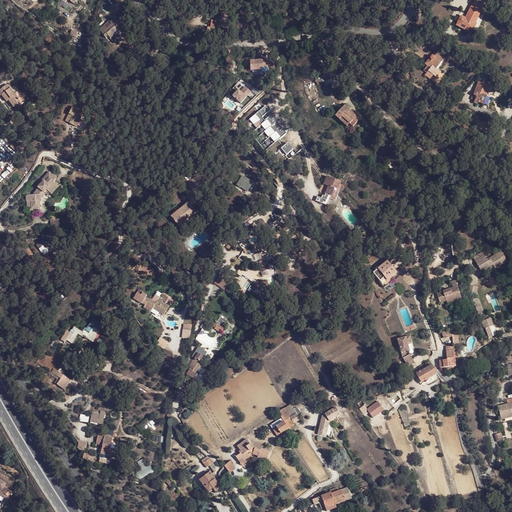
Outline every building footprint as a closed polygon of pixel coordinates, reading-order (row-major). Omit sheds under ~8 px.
[(475,22),(479,14),(484,5),(474,0),(465,17),(461,15),(456,25),(472,33),(477,23),(475,22)] [(484,16),(479,14),(475,22),(477,23),(472,33),(474,34),(484,16)] [(118,28),(121,25),(116,20),(110,24),(110,25),(111,27),(106,30),(105,29),(104,27),(98,32),(104,38),(107,36),(109,39),(111,41),(121,32),(118,28)] [(215,28),(216,21),(211,21),(210,28),(207,27),(207,30),(214,31),(215,28)] [(433,73),(438,67),(437,66),(443,58),(440,55),(441,53),(438,50),(435,53),(434,52),(426,61),(427,63),(423,67),(427,71),(429,68),(433,73)] [(259,60),(251,60),(252,70),(264,69),(264,67),(268,67),(268,58),(264,58),(264,60),(259,60)] [(433,73),(436,76),(441,70),(438,67),(433,73)] [(322,75),(326,82),(332,78),(328,71),(322,75)] [(485,95),(489,86),(477,81),(473,94),(471,94),(470,99),(488,106),(491,98),(485,95)] [(14,106),(20,102),(6,84),(0,88),(0,96),(1,95),(7,102),(9,100),(14,106)] [(239,90),(234,96),(242,103),(252,92),(246,87),(241,92),(239,90)] [(337,117),(345,107),(344,105),(336,115),(337,117)] [(266,106),(250,119),(254,125),(259,122),(266,131),(264,132),(269,137),(270,137),(275,142),(279,139),(280,140),(286,135),(279,127),(280,127),(276,122),(275,123),(270,117),(267,113),(270,111),(266,106)] [(346,107),(345,107),(337,117),(345,125),(347,123),(342,118),(349,110),(346,107)] [(83,117),(77,114),(70,109),(65,119),(69,122),(67,125),(76,130),(83,117)] [(347,123),(345,125),(351,129),(360,119),(349,110),(342,118),(347,123)] [(288,143),(281,149),(286,155),(293,150),(288,143)] [(45,193),(48,195),(50,197),(57,189),(52,183),(55,181),(55,177),(48,172),(38,185),(39,186),(34,194),(35,197),(28,197),(24,201),(24,207),(31,206),(31,212),(31,214),(40,213),(39,205),(38,201),(45,193)] [(253,183),(242,176),(237,185),(247,191),(253,183)] [(328,176),(325,183),(329,185),(326,195),(323,194),(322,197),(318,196),(317,200),(328,205),(331,197),(332,194),(335,195),(335,194),(338,194),(342,184),(340,184),(341,181),(328,176)] [(39,205),(48,195),(45,193),(38,201),(39,205)] [(183,219),(195,209),(187,199),(169,213),(180,226),(185,222),(183,219)] [(38,248),(44,256),(50,251),(44,243),(38,248)] [(260,261),(266,259),(263,250),(257,252),(260,261)] [(480,252),(471,257),(480,271),(492,264),(494,267),(506,260),(502,255),(497,259),(494,253),(487,257),(487,256),(485,258),(480,252)] [(387,280),(390,277),(396,272),(387,261),(373,273),(379,281),(385,277),(387,280)] [(229,292),(234,285),(218,275),(213,283),(229,292)] [(392,280),(390,277),(387,280),(385,277),(379,281),(378,282),(383,288),(392,280)] [(456,293),(459,291),(456,280),(451,282),(453,287),(437,293),(440,302),(446,300),(447,302),(458,299),(456,293)] [(153,308),(165,315),(174,300),(163,293),(160,297),(155,295),(152,300),(146,296),(147,294),(139,290),(134,299),(144,305),(143,307),(151,312),(153,308)] [(322,304),(335,294),(333,290),(319,299),(322,304)] [(471,299),(479,297),(477,290),(468,292),(471,299)] [(475,305),(484,328),(484,329),(489,327),(479,301),(475,305)] [(220,317),(213,328),(220,332),(227,321),(220,317)] [(78,334),(93,342),(103,326),(92,319),(87,329),(84,327),(82,331),(74,326),(72,330),(71,330),(69,332),(67,331),(62,339),(72,345),(78,334)] [(182,324),(181,339),(190,340),(191,324),(182,324)] [(489,327),(484,329),(488,337),(492,336),(489,327)] [(201,361),(206,352),(199,347),(193,356),(195,358),(188,368),(189,369),(186,374),(194,380),(198,374),(195,373),(202,362),(201,361)] [(439,360),(439,361),(441,368),(456,366),(454,352),(454,347),(447,348),(448,359),(439,360)] [(407,367),(414,363),(409,354),(403,358),(407,367)] [(113,356),(103,356),(102,364),(113,364),(113,356)] [(421,383),(437,373),(432,365),(416,374),(421,383)] [(63,376),(57,385),(64,390),(70,381),(63,376)] [(511,414),(511,398),(507,400),(508,404),(498,407),(500,417),(511,414)] [(374,412),(370,415),(372,417),(383,409),(377,402),(370,407),(374,412)] [(364,415),(368,412),(367,409),(363,405),(360,407),(359,408),(364,415)] [(292,407),(287,410),(290,415),(289,416),(289,417),(292,421),(293,419),(296,423),(300,420),(292,407)] [(336,407),(325,415),(326,415),(330,422),(341,414),(336,407)] [(404,427),(410,425),(406,408),(400,409),(404,427)] [(290,415),(287,410),(280,415),(282,420),(274,425),(280,433),(294,424),(292,421),(289,417),(289,416),(290,415)] [(99,413),(91,412),(89,422),(102,425),(105,412),(99,411),(99,413)] [(87,423),(89,415),(80,413),(78,421),(87,423)] [(330,422),(326,415),(324,420),(321,419),(319,437),(324,439),(325,429),(329,430),(330,422)] [(155,427),(152,425),(155,422),(150,419),(143,429),(149,434),(155,427)] [(295,427),(294,424),(280,433),(282,435),(295,427)] [(280,433),(274,425),(271,428),(278,438),(282,435),(280,433)] [(107,454),(113,436),(99,432),(96,442),(100,444),(98,451),(107,454)] [(259,459),(260,459),(269,453),(263,449),(261,452),(256,449),(249,440),(240,447),(242,451),(240,453),(242,455),(238,458),(243,465),(255,456),(253,454),(260,457),(259,459)] [(77,441),(77,449),(85,449),(85,441),(77,441)] [(401,454),(410,450),(407,443),(399,446),(401,454)] [(269,453),(260,459),(266,462),(270,453),(269,453)] [(215,466),(209,458),(203,463),(205,467),(209,465),(213,471),(214,470),(215,468),(215,466)] [(228,472),(234,467),(230,461),(224,465),(228,472)] [(212,488),(218,483),(210,472),(199,479),(207,491),(212,488)] [(0,495),(5,501),(15,490),(0,478),(0,495)] [(347,486),(337,490),(331,492),(335,503),(351,497),(347,486)] [(335,503),(331,492),(331,490),(320,494),(322,500),(325,507),(335,503)] [(319,502),(322,500),(320,494),(311,497),(313,503),(319,502)]
